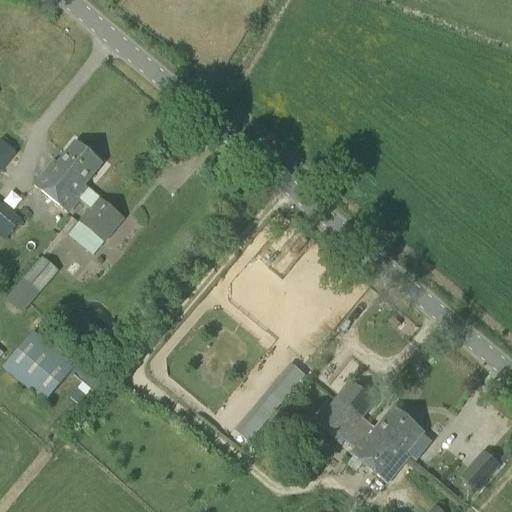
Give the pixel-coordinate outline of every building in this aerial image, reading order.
[(0,171),(1,173),(17,154),(1,141),(0,141),(0,171)] [(176,152),(167,143),(156,154),(166,163),(176,152)] [(104,167),(75,144),(57,166),(54,163),(34,189),(69,217),(79,204),(81,202),(91,210),(89,212),(79,225),(68,238),(93,259),(104,245),(105,247),(125,221),(86,190),(104,167)] [(0,237),(6,242),(22,222),(0,204),(0,237)] [(121,232),(105,261),(118,267),(133,239),(121,232)] [(23,316),(60,273),(42,259),(6,301),(23,316)] [(75,369),(34,334),(3,370),(44,405),(46,403),(59,387),(75,369)] [(96,395),(101,388),(77,368),(71,375),(96,395)] [(295,369),(272,397),(282,406),(305,378),(295,369)] [(351,384),(314,427),(341,449),(346,443),(355,451),(354,452),(351,455),(350,456),(354,459),(388,487),(409,461),(405,458),(406,457),(407,456),(424,435),(394,410),(376,432),(372,429),(364,422),(377,406),(351,384)] [(86,397),(77,390),(70,399),(79,407),(86,397)] [(500,468),(483,453),(470,468),(487,483),(500,468)]
